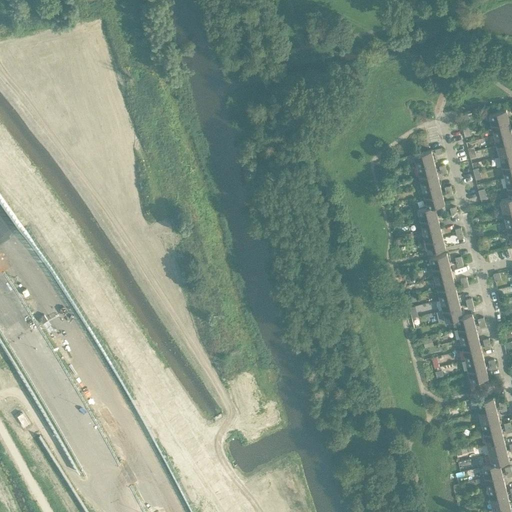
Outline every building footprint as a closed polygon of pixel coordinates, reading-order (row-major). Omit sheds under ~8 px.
[(506,109),(489,113),(492,124),(509,120),(506,109)] [(509,120),(492,124),(495,134),(511,130),(509,120)] [(511,131),(511,130),(495,134),(497,145),(511,141),(511,131)] [(511,141),(497,145),(500,155),(511,152),(511,141)] [(431,150),(415,154),(417,165),(434,160),(431,150)] [(511,152),(500,155),(503,166),(511,163),(511,152)] [(434,160),(417,165),(420,175),(437,171),(434,160)] [(511,163),(503,166),(505,176),(511,174),(511,163)] [(437,171),(420,175),(423,186),(439,181),(437,171)] [(439,181),(423,186),(425,196),(442,192),(439,181)] [(442,192),(425,196),(428,206),(428,207),(435,205),(445,203),(442,192)] [(511,196),(510,197),(501,199),(504,210),(511,208),(511,196)] [(435,205),(428,207),(428,206),(418,209),(421,219),(438,215),(435,205)] [(438,215),(421,219),(423,230),(440,226),(438,215)] [(440,226),(423,230),(426,240),(443,236),(440,226)] [(482,227),(475,229),(477,236),(484,234),(482,227)] [(443,236),(426,240),(429,252),(446,247),(443,236)] [(447,252),(430,256),(433,267),(450,263),(447,252)] [(450,263),(433,267),(435,278),(452,273),(450,263)] [(452,273),(435,278),(438,288),(455,284),(452,273)] [(455,284),(438,288),(441,299),(458,294),(455,284)] [(458,294),(441,299),(443,309),(460,305),(458,294)] [(460,305),(443,309),(446,320),(456,318),(456,317),(463,315),(460,305)] [(472,313),(463,315),(456,317),(456,318),(458,328),(475,324),(472,313)] [(420,315),(413,316),(415,326),(422,325),(420,315)] [(475,324),(458,328),(461,338),(478,334),(475,324)] [(478,334),(461,338),(464,349),(480,345),(478,334)] [(432,337),(423,339),(425,347),(434,345),(432,337)] [(480,345),(464,349),(466,359),(483,355),(480,345)] [(483,355),(466,359),(469,370),(486,366),(483,355)] [(486,366),(469,370),(472,381),(489,377),(486,366)] [(477,400),(479,412),(496,407),(494,396),(477,400)] [(496,407),(479,412),(482,422),(499,418),(496,407)] [(499,418),(482,422),(485,433),(502,428),(499,418)] [(502,428),(485,433),(487,443),(504,439),(502,428)] [(504,439),(487,443),(490,453),(507,449),(504,439)] [(507,449),(490,453),(492,463),(500,462),(500,463),(510,460),(507,449)] [(500,462),(492,463),(483,466),(485,477),(502,473),(500,463),(500,462)] [(502,473),(485,477),(488,487),(505,483),(502,473)] [(505,483),(488,487),(491,498),(508,494),(505,483)] [(508,494),(491,498),(493,508),(510,504),(508,494)]
